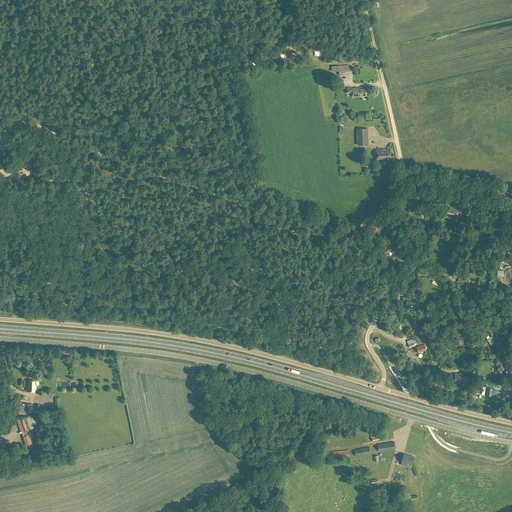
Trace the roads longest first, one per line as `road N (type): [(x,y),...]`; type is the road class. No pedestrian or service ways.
road 1 (unclassified): [(511,443),(190,358),(0,338)]
road 2 (primary): [(0,329),(195,349),(511,433)]
road 3 (unclassified): [(0,319),(201,340),(381,389)]
road 4 (track): [(346,244),(12,123)]
road 5 (track): [(406,177),(367,0)]
road 6 (track): [(375,60),(292,62),(255,0)]
road 7 (unclassified): [(381,389),(511,423)]
